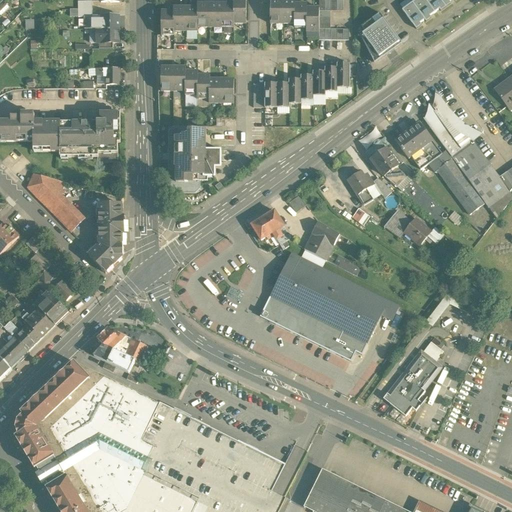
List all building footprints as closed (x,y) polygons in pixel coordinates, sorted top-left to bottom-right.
[(234,4),(234,24),(246,24),(246,0),(234,1),(234,4)] [(306,29),(307,9),(307,5),(295,5),(295,1),(270,0),(270,24),(294,25),(294,28),(306,29)] [(343,0),(319,0),(319,9),(319,33),(319,41),(349,41),(349,30),(330,29),(330,11),(343,11),(343,0)] [(430,17),(435,14),(425,0),(416,0),(412,3),(424,21),(426,23),(432,19),(430,17)] [(441,12),(446,8),(440,0),(425,0),(435,14),(440,10),(441,12)] [(450,2),(453,0),(440,0),(446,8),(452,4),(450,2)] [(420,24),(424,21),(412,3),(402,10),(416,30),(422,26),(420,24)] [(234,24),(234,4),(198,5),(198,8),(198,28),(234,28),(234,24)] [(198,28),(198,8),(173,8),(173,12),(161,12),(161,36),(174,36),(174,32),(198,32),(198,28)] [(307,9),(306,29),(306,33),(319,33),(319,9),(307,9)] [(92,10),(78,10),(78,17),(78,18),(85,18),(92,17),(92,10)] [(374,65),(401,44),(380,14),(357,30),(374,65)] [(101,21),(92,21),(92,17),(85,18),(85,30),(97,30),(119,30),(119,16),(101,16),(101,21)] [(119,30),(97,30),(97,44),(99,44),(113,43),(120,43),(119,30)] [(337,69),(337,89),(350,88),(350,77),(349,66),(349,65),(337,65),(337,69)] [(197,96),(197,76),(197,72),(186,72),(186,68),(161,68),(161,92),(185,92),(185,96),(197,96)] [(120,69),(96,70),(96,76),(104,76),(107,78),(106,86),(120,85),(120,69)] [(337,89),(337,69),(325,69),(325,73),(325,93),(337,92),(337,89)] [(325,93),(325,73),(313,73),(313,77),(313,97),(325,96),(325,93)] [(197,76),(197,96),(197,100),(209,100),(209,104),(234,104),(234,81),(210,80),(210,76),(197,76)] [(313,97),(313,77),(301,77),(301,81),(301,101),(313,100),(313,97)] [(511,77),(495,90),(507,107),(511,103),(511,77)] [(301,101),(301,81),(289,81),(289,84),(289,104),(301,104),(301,101)] [(265,84),(253,84),(253,108),(265,108),(265,84)] [(277,108),(277,84),(265,84),(265,108),(277,108)] [(289,104),(289,84),(277,84),(277,108),(289,108),(289,104)] [(445,105),(424,120),(424,119),(423,119),(446,151),(452,158),(473,142),(445,105)] [(60,123),(35,123),(35,115),(29,115),(29,111),(22,111),(22,118),(11,118),(11,123),(0,122),(0,142),(34,142),(34,153),(60,152),(60,123)] [(100,123),(60,123),(60,152),(60,158),(97,158),(97,163),(118,163),(118,144),(120,144),(120,112),(100,112),(100,123)] [(419,124),(395,141),(409,159),(411,158),(432,142),(419,124)] [(206,131),(188,131),(187,130),(174,130),(171,133),(171,189),(174,192),(195,192),(198,189),(198,176),(203,176),(203,178),(215,179),(216,169),(221,169),(221,151),(206,151),(206,131)] [(385,139),(380,143),(378,143),(376,145),(376,146),(366,153),(370,160),(371,160),(377,168),(377,169),(380,173),(384,177),(398,167),(404,163),(385,139)] [(432,142),(411,158),(421,171),(428,165),(441,155),(432,142)] [(473,142),(452,158),(453,160),(477,193),(481,198),(502,182),(499,178),(473,142)] [(441,155),(428,165),(435,173),(437,171),(453,160),(452,158),(446,151),(441,155)] [(477,193),(453,160),(437,171),(461,204),(468,199),(477,193)] [(413,172),(404,163),(398,167),(408,177),(413,172)] [(398,167),(384,177),(397,188),(408,177),(398,167)] [(361,172),(348,181),(357,196),(366,190),(373,186),(368,177),(365,179),(361,172)] [(511,189),(511,178),(507,172),(499,178),(502,182),(510,193),(511,189)] [(60,201),(32,176),(27,188),(69,231),(70,230),(79,221),(80,221),(60,201)] [(449,216),(408,177),(397,188),(440,226),(449,216)] [(502,182),(481,198),(485,204),(488,209),(510,193),(502,182)] [(366,190),(357,196),(363,206),(373,200),(366,190)] [(477,193),(468,199),(477,210),(485,204),(481,198),(477,193)] [(511,195),(510,193),(488,209),(497,219),(511,198),(511,195)] [(305,207),(298,197),(294,200),(301,210),(305,207)] [(477,210),(468,199),(461,204),(470,216),(477,210)] [(301,210),(294,200),(289,204),(296,214),(301,210)] [(122,218),(122,206),(99,206),(100,245),(122,245),(122,234),(124,234),(124,218),(122,218)] [(353,218),(364,226),(371,217),(360,209),(353,218)] [(284,227),(274,211),(263,219),(272,234),(278,230),(284,227)] [(450,217),(455,223),(461,217),(456,212),(450,217)] [(398,214),(386,230),(400,240),(404,234),(411,225),(398,214)] [(272,234),(263,219),(252,226),(261,241),(267,238),(268,241),(274,237),(272,234)] [(411,225),(404,234),(420,247),(431,233),(416,220),(411,225)] [(10,229),(5,223),(0,228),(0,256),(19,238),(14,233),(15,232),(11,228),(10,229)] [(340,236),(319,223),(304,251),(326,262),(340,236)] [(278,230),(272,234),(274,237),(277,241),(282,237),(278,230)] [(47,245),(36,235),(26,245),(35,254),(39,250),(41,251),(47,245)] [(282,237),(277,241),(280,246),(289,241),(285,235),(282,237)] [(122,245),(100,245),(88,257),(105,274),(106,273),(107,274),(114,267),(113,266),(122,257),(122,256),(123,256),(123,248),(122,248),(122,245)] [(49,268),(36,255),(28,264),(38,274),(41,275),(49,268)] [(315,267),(304,261),(303,261),(292,255),(291,255),(291,256),(287,264),(286,265),(270,299),(269,299),(270,300),(279,304),(282,306),(278,314),(289,320),(293,322),(296,324),(297,324),(302,326),(302,327),(303,327),(313,332),(314,333),(325,338),(326,339),(326,338),(330,329),(340,335),(341,335),(353,341),(354,341),(365,347),(366,348),(366,347),(371,336),(372,336),(372,335),(377,325),(378,324),(377,324),(383,313),(393,318),(394,319),(394,318),(398,309),(399,309),(399,308),(398,308),(387,302),(386,302),(375,296),(374,296),(363,291),(363,290),(362,290),(351,285),(351,284),(350,284),(339,279),(340,279),(339,278),(328,273),(327,272),(327,273),(316,267),(315,266),(315,267)] [(349,266),(339,260),(335,266),(346,272),(349,266)] [(451,277),(445,271),(442,274),(448,280),(451,277)] [(59,280),(55,276),(53,279),(44,273),(42,276),(41,279),(39,281),(51,288),(54,291),(66,303),(74,295),(69,290),(71,288),(61,278),(59,280)] [(272,279),(264,295),(270,297),(278,282),(272,279)] [(51,288),(39,281),(37,283),(48,294),(49,294),(50,295),(54,291),(51,288)] [(42,300),(31,289),(25,295),(36,307),(42,300)] [(50,295),(49,294),(48,294),(42,300),(36,307),(39,310),(55,327),(68,314),(50,295)] [(11,296),(8,299),(9,301),(7,303),(12,308),(12,309),(18,303),(13,298),(12,298),(11,296)] [(7,303),(3,307),(8,312),(12,308),(7,303)] [(39,310),(31,318),(24,311),(19,316),(42,340),(55,327),(39,310)] [(19,316),(18,315),(18,316),(17,315),(17,316),(6,327),(2,322),(0,324),(28,353),(42,340),(19,316)] [(0,324),(0,358),(11,370),(28,353),(0,324)] [(114,332),(112,334),(108,329),(97,339),(103,346),(135,361),(140,364),(145,353),(148,355),(151,349),(114,332)] [(444,346),(435,339),(431,343),(440,351),(444,346)] [(431,343),(423,353),(436,363),(443,353),(440,351),(431,343)] [(135,361),(103,346),(94,356),(94,357),(128,374),(135,361)] [(423,353),(419,358),(418,357),(414,362),(416,363),(406,375),(405,374),(402,378),(403,379),(402,380),(399,379),(383,400),(406,417),(412,409),(416,412),(422,404),(418,401),(425,392),(422,390),(440,366),(436,363),(423,353)] [(0,380),(11,370),(0,358),(0,380)] [(74,363),(21,413),(23,416),(18,421),(16,428),(18,435),(15,437),(37,474),(40,472),(38,468),(54,457),(37,429),(90,380),(74,363)] [(54,457),(38,468),(40,472),(37,474),(36,475),(39,480),(42,485),(43,484),(46,482),(49,487),(66,477),(87,511),(126,511),(127,511),(132,502),(146,473),(142,471),(153,448),(141,442),(159,405),(99,375),(99,376),(74,363),(90,380),(37,429),(54,457)] [(116,368),(105,363),(102,368),(113,374),(116,368)] [(139,380),(129,375),(126,380),(136,385),(139,380)] [(277,511),(312,440),(301,434),(286,465),(181,414),(160,404),(159,405),(166,409),(181,416),(274,462),(267,477),(254,501),(247,497),(245,501),(239,511),(151,511),(144,508),(142,507),(140,511),(128,511),(127,511),(277,511)] [(166,409),(159,405),(141,442),(153,448),(142,471),(146,473),(132,502),(142,507),(144,508),(151,511),(239,511),(245,501),(247,497),(254,501),(267,477),(274,462),(181,416),(166,409)] [(478,511),(471,509),(469,511),(407,511),(322,470),(304,508),(312,511),(478,511)] [(87,511),(66,477),(49,487),(46,482),(43,484),(60,511),(87,511)] [(140,511),(142,507),(132,502),(127,511),(128,511),(140,511)]
